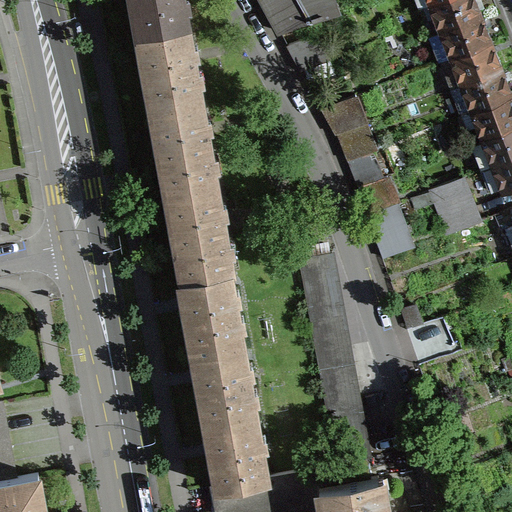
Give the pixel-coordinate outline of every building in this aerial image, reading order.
[(218,483),(267,475),(224,226),(209,138),(195,60),(183,0),(132,0),(187,312),(200,385),(212,452),(218,483)] [(263,0),(280,30),(338,8),(335,0),(263,0)] [(511,91),(505,74),(494,47),(484,21),(475,0),(428,0),(450,57),(441,60),(451,87),(461,83),(503,192),(511,188),(511,91)] [(329,57),(315,32),(287,43),(301,68),(329,57)] [(338,131),(349,158),(348,158),(351,165),(359,185),(361,191),(369,212),(367,212),(384,256),(414,244),(397,201),(387,174),(383,175),(373,148),(376,147),(366,120),(356,93),(322,106),(326,113),(327,114),(336,132),(338,131)] [(445,225),(447,231),(480,219),(463,175),(429,188),(443,226),(445,225)] [(370,456),(332,250),(300,256),(338,462),(370,456)] [(448,311),(406,327),(417,356),(420,362),(461,347),(448,311)] [(0,399),(0,463),(13,461),(2,399),(0,399)] [(45,511),(45,509),(38,471),(16,475),(13,461),(0,463),(0,511),(45,511)] [(267,475),(218,483),(223,511),(283,511),(323,507),(319,486),(317,467),(267,475)] [(388,511),(384,487),(380,487),(378,474),(319,486),(323,507),(323,511),(388,511)]
